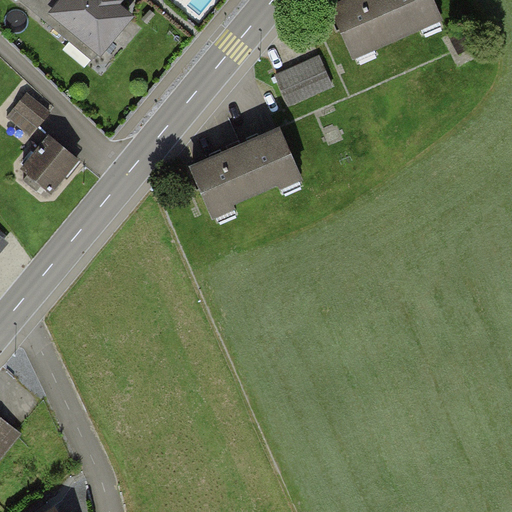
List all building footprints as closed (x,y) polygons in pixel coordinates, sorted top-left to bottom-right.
[(20,0),(92,62),(95,58),(101,62),(136,22),(122,10),(125,7),(116,0),(20,0)] [(459,27),(448,0),(370,0),(352,7),(374,61),(459,27)] [(329,59),(281,77),(294,108),(341,90),(329,59)] [(48,110),(26,92),(6,116),(28,134),(48,110)] [(298,136),(210,171),(229,218),(316,182),(298,136)] [(78,159),(50,137),(24,169),(29,174),(24,181),(35,190),(41,184),(51,192),(78,159)] [(0,460),(23,433),(0,413),(0,460)]
